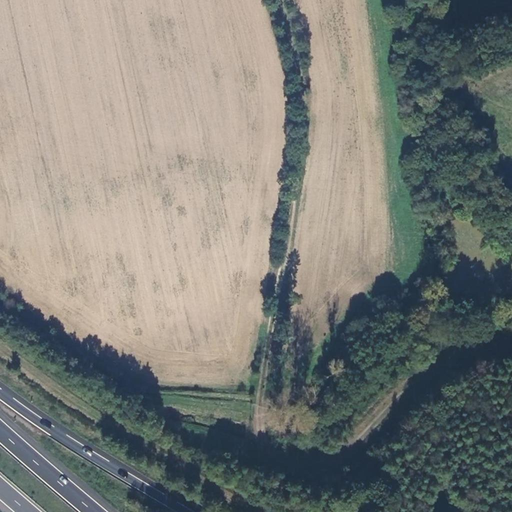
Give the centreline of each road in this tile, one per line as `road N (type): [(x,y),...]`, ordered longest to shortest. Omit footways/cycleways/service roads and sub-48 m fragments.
road 1 (track): [(511,351),(430,371),(327,464),(298,468),(270,458),(260,416),(301,146),(278,0)]
road 2 (trunk): [(181,511),(0,395)]
road 3 (trunk): [(92,511),(0,432)]
